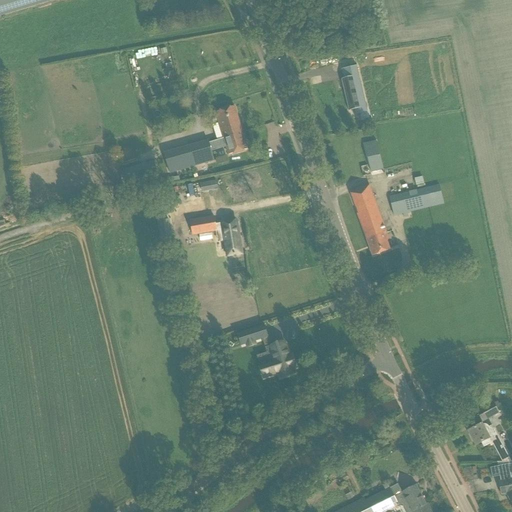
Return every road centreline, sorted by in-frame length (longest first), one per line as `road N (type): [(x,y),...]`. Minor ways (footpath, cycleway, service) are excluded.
road 1 (tertiary): [(386,357),(249,0)]
road 2 (tertiary): [(157,511),(386,357)]
road 3 (tertiary): [(466,511),(386,357)]
